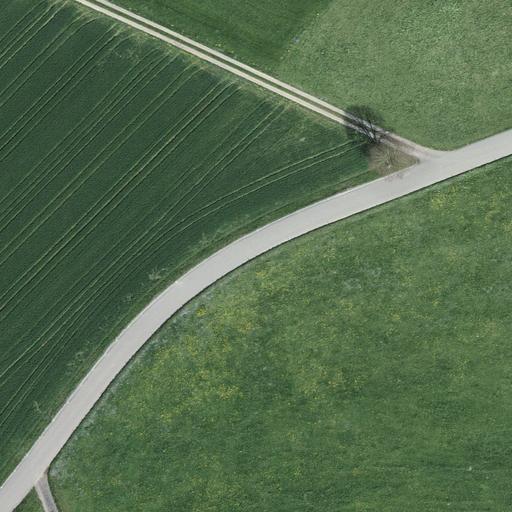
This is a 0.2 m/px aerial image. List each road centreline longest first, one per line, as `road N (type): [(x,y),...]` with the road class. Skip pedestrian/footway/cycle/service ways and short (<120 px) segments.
road 1 (unclassified): [(0,504),(134,334),(211,268),(331,208),(511,140)]
road 2 (track): [(453,162),(386,141),(75,0)]
